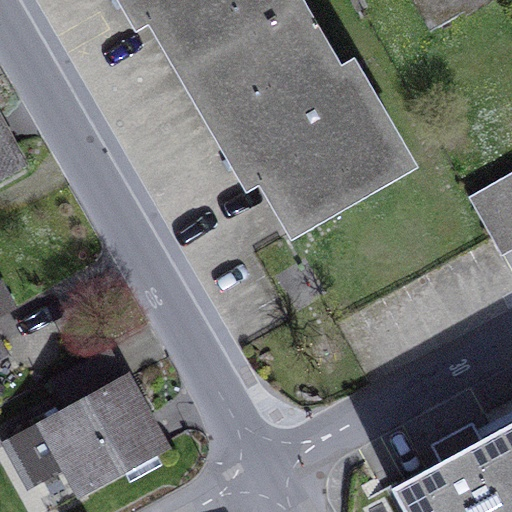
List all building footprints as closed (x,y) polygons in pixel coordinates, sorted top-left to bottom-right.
[(158,14),(149,19),(181,74),(301,3),(299,0),(122,0),(127,8),(140,0),(149,0),(152,4),(158,14)] [(149,19),(158,14),(152,4),(149,0),(140,0),(127,8),(138,26),(149,19)] [(414,0),(432,30),(484,0),(414,0)] [(359,73),(347,80),(342,72),(301,3),(181,74),(237,168),(258,156),(262,164),(268,174),(260,179),(294,235),(413,165),(359,73)] [(347,80),(359,73),(353,65),(342,72),(347,80)] [(0,177),(19,167),(0,130),(0,177)] [(260,179),(268,174),(262,164),(258,156),(237,168),(248,186),(260,179)] [(502,255),(511,249),(511,176),(471,199),(502,255)] [(0,356),(4,354),(0,347),(0,315),(12,309),(0,286),(0,356)] [(53,382),(70,411),(124,381),(108,351),(53,382)] [(67,464),(83,492),(162,449),(142,413),(124,381),(70,411),(10,444),(32,484),(67,464)] [(431,446),(441,463),(483,441),(473,423),(431,446)] [(405,511),(511,511),(511,424),(483,441),(441,463),(393,489),(405,511)]
